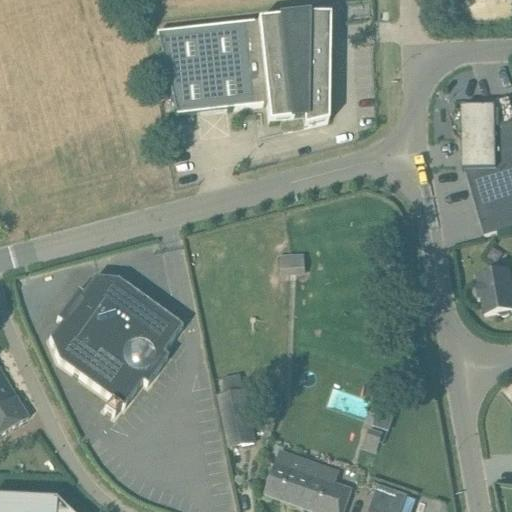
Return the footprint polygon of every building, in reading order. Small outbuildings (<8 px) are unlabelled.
[(149,0),(151,13),(262,1),(262,0),(149,0)] [(306,131),(327,126),(329,20),(305,20),(305,21),(281,23),(281,22),(157,36),(157,37),(159,37),(177,117),(176,117),(176,119),(266,109),(269,127),(279,126),(281,139),(306,133),(306,131)] [(485,110),(461,111),(463,174),(465,174),(485,240),(511,232),(511,113),(509,102),(485,108),(485,110)] [(302,255),(277,256),(278,276),(303,275),(302,255)] [(485,318),(511,313),(511,277),(509,278),(508,273),(478,279),(480,291),(476,292),(478,304),(482,303),(485,318)] [(117,284),(94,282),(82,298),(77,295),(56,324),(61,327),(49,344),(58,365),(111,403),(104,413),(114,420),(121,410),(123,412),(142,386),(147,389),(168,361),(163,357),(182,331),(117,284)] [(0,373),(0,438),(28,421),(0,373)] [(227,396),(244,393),(240,376),(224,380),(227,396)] [(230,450),(254,445),(244,393),(227,396),(220,398),(230,450)] [(382,434),(369,431),(362,453),(376,457),(382,434)] [(319,467),(281,455),(266,497),(282,503),(283,501),(312,511),(344,511),(351,494),(314,481),(319,467)] [(366,511),(412,511),(416,498),(372,488),(366,511)] [(0,500),(0,511),(63,511),(62,510),(61,510),(60,509),(59,508),(58,507),(58,506),(57,506),(57,505),(56,504),(55,503),(0,500)]
